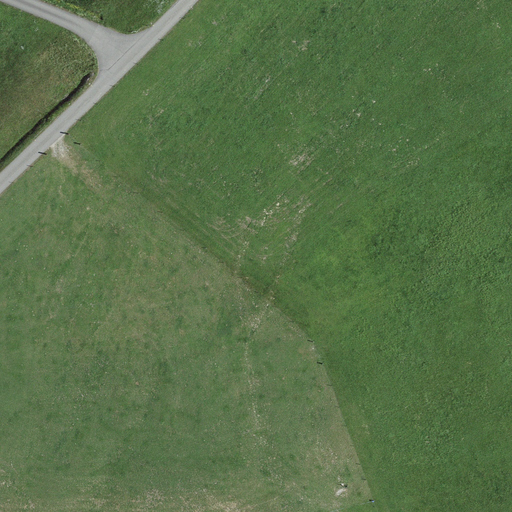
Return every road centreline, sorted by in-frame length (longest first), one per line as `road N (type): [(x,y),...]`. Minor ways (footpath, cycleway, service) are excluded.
road 1 (unclassified): [(130,57),(0,185)]
road 2 (unclassified): [(130,57),(74,21),(16,0)]
